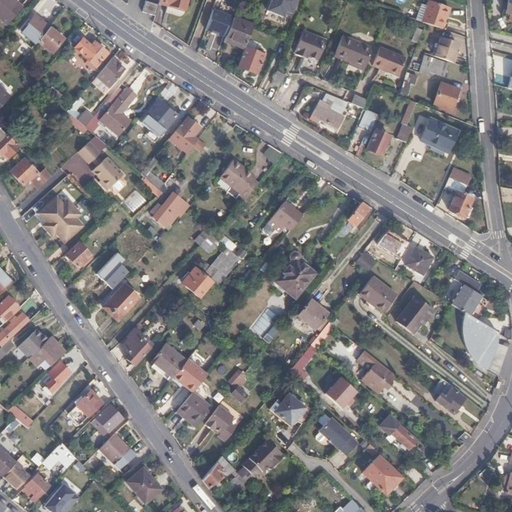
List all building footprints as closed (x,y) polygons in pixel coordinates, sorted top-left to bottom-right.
[(0,0),(0,18),(5,24),(20,6),(12,0),(0,0)] [(159,0),(159,4),(169,7),(169,5),(186,11),(189,0),(159,0)] [(296,0),(270,0),(267,11),(283,17),(285,11),(291,14),(296,0)] [(418,22),(439,29),(446,7),(425,0),(418,22)] [(155,16),(158,6),(146,2),(142,13),(155,16)] [(213,9),(205,29),(223,36),(230,16),(213,9)] [(37,41),(49,27),(34,15),(21,32),(35,44),(37,41)] [(233,18),(224,40),(244,48),(253,26),(233,18)] [(63,38),(49,27),(37,41),(51,53),(63,38)] [(319,59),(327,40),(304,30),(295,52),(304,56),(305,54),(319,59)] [(83,37),(77,32),(68,42),(74,47),(81,39),(83,37)] [(334,56),(364,68),(372,48),(342,36),(334,56)] [(89,45),(81,39),(74,47),(74,48),(81,54),(81,55),(87,60),(84,62),(93,69),(107,53),(92,41),(89,45)] [(454,50),(456,45),(440,39),(434,54),(453,62),(457,52),(454,50)] [(398,76),(405,58),(379,47),(372,66),(398,76)] [(244,48),(237,66),(256,74),(263,56),(244,48)] [(429,71),(445,76),(448,63),(425,56),(420,73),(428,75),(429,71)] [(124,69),(110,58),(97,74),(110,85),(124,69)] [(270,82),(277,86),(282,74),(275,70),(270,82)] [(405,96),(412,75),(406,73),(400,94),(405,96)] [(110,85),(97,74),(91,80),(105,92),(110,85)] [(405,96),(407,96),(411,84),(414,85),(417,76),(412,75),(405,96)] [(433,103),(450,110),(456,89),(439,83),(433,103)] [(119,112),(134,94),(125,86),(98,118),(116,135),(128,121),(119,112)] [(348,101),(327,92),(320,105),(339,116),(348,101)] [(351,102),(364,107),(367,100),(354,94),(351,102)] [(83,101),(77,97),(66,110),(68,113),(74,117),(84,126),(92,116),(85,110),(80,114),(75,110),(83,101)] [(406,99),(397,122),(403,124),(406,125),(415,102),(406,99)] [(164,129),(177,116),(159,100),(147,115),(164,129)] [(339,116),(320,105),(318,104),(311,114),(336,129),(342,117),(339,116)] [(83,132),(86,128),(84,126),(74,117),(68,113),(64,116),(83,132)] [(164,129),(147,115),(140,123),(157,137),(164,129)] [(187,151),(197,138),(193,135),(199,128),(186,118),(171,137),(187,151)] [(446,152),(455,132),(429,119),(420,139),(446,152)] [(397,139),(405,143),(411,128),(406,125),(403,124),(397,139)] [(18,147),(6,135),(0,129),(0,155),(3,152),(8,157),(18,147)] [(381,156),(390,137),(374,130),(367,149),(381,156)] [(98,154),(88,142),(76,152),(87,165),(98,154)] [(272,164),(281,152),(269,145),(261,155),(272,164)] [(98,154),(87,165),(92,170),(103,159),(98,154)] [(105,158),(103,159),(92,170),(90,172),(98,181),(97,182),(105,191),(107,189),(120,176),(121,175),(105,158)] [(29,182),(35,189),(48,178),(42,170),(38,174),(24,159),(10,171),(22,184),(29,179),(30,181),(29,182)] [(246,197),(258,183),(251,178),(253,175),(232,159),(219,176),(246,197)] [(162,183),(144,167),(139,173),(144,177),(157,188),(162,183)] [(449,177),(467,185),(471,176),(453,168),(449,177)] [(126,182),(120,176),(107,189),(113,194),(115,195),(125,185),(126,182)] [(159,190),(158,189),(157,188),(144,177),(141,181),(158,196),(162,193),(159,190)] [(449,177),(445,186),(456,191),(447,210),(465,218),(470,209),(468,208),(472,198),(463,194),(467,185),(449,177)] [(145,201),(136,192),(124,203),(132,213),(145,201)] [(179,216),(189,205),(173,193),(161,206),(158,203),(150,213),(153,214),(152,216),(164,227),(166,225),(168,226),(177,216),(179,216)] [(59,242),(77,225),(69,217),(73,213),(62,201),(58,205),(51,196),(32,213),(40,222),(36,225),(47,237),(51,234),(59,242)] [(293,226),(306,210),(288,196),(272,215),(284,225),(287,221),(293,226)] [(360,202),(346,219),(354,225),(358,221),(361,223),(364,219),(362,217),(368,209),(360,202)] [(149,244),(145,240),(143,242),(131,230),(119,241),(131,254),(133,252),(137,256),(149,244)] [(375,235),(402,258),(405,251),(379,230),(375,235)] [(213,256),(223,245),(214,238),(211,234),(200,245),(213,256)] [(76,268),(90,255),(77,242),(64,255),(76,268)] [(423,273),(432,257),(416,246),(406,263),(423,273)] [(240,259),(234,255),(229,250),(206,278),(195,268),(182,283),(199,297),(212,282),(217,286),(240,259)] [(374,261),(363,252),(354,263),(365,272),(374,261)] [(295,297),(315,273),(298,259),(299,256),(296,254),(293,255),(292,257),(293,259),(275,281),(295,297)] [(0,291),(10,282),(0,269),(0,291)] [(463,285),(452,303),(471,315),(482,297),(477,293),(482,285),(460,271),(455,279),(463,285)] [(382,312),(396,295),(373,276),(359,293),(382,312)] [(117,320),(139,297),(125,283),(102,307),(117,320)] [(428,317),(434,310),(415,295),(395,319),(411,332),(425,314),(428,317)] [(0,315),(4,321),(18,308),(8,296),(0,303),(0,315)] [(314,329),(327,313),(310,299),(297,314),(314,329)] [(9,338),(29,320),(22,312),(0,332),(0,337),(5,342),(9,338)] [(486,370),(499,333),(465,312),(462,320),(461,330),(464,343),(469,355),(474,360),(486,370)] [(310,344),(315,349),(334,326),(328,321),(310,344)] [(29,357),(47,339),(42,334),(40,335),(35,329),(17,347),(28,358),(29,357)] [(134,364),(149,347),(139,338),(142,335),(135,329),(121,346),(127,351),(123,356),(134,364)] [(156,343),(160,337),(157,334),(152,340),(156,343)] [(64,351),(50,336),(47,339),(29,357),(36,365),(44,358),(50,365),(64,351)] [(0,357),(14,344),(9,338),(5,342),(0,346),(0,357)] [(353,349),(342,340),(338,344),(332,340),(328,346),(332,349),(329,352),(342,363),(353,349)] [(164,371),(172,378),(174,375),(174,374),(185,361),(165,344),(149,363),(157,369),(153,374),(159,378),(164,371)] [(368,369),(376,360),(366,352),(358,361),(368,369)] [(302,354),(289,370),(299,379),(305,373),(300,369),(308,359),(302,354)] [(201,381),(208,372),(189,356),(185,361),(174,374),(193,390),(201,381)] [(396,376),(376,360),(368,369),(361,378),(379,392),(387,382),(389,385),(396,376)] [(58,384),(69,372),(59,362),(48,373),(52,378),(45,385),(52,392),(59,385),(58,384)] [(242,376),(237,382),(240,386),(245,379),(242,376)] [(340,408),(355,392),(340,377),(325,393),(340,408)] [(456,390),(457,388),(441,377),(434,386),(441,392),(436,399),(453,413),(464,397),(456,390)] [(193,390),(176,410),(194,426),(211,406),(203,400),(208,392),(206,385),(201,381),(193,390)] [(241,400),(247,395),(238,386),(232,392),(241,400)] [(282,392),(274,401),(295,418),(310,400),(293,386),(286,395),(282,392)] [(101,402),(90,390),(79,400),(77,398),(73,401),(87,416),(101,402)] [(32,421),(14,404),(7,410),(27,428),(32,421)] [(107,431),(121,418),(108,404),(94,417),(107,431)] [(219,404),(205,422),(214,430),(216,428),(221,433),(218,436),(225,441),(236,428),(229,422),(234,416),(219,404)] [(400,422),(386,410),(374,422),(389,435),(391,432),(409,448),(417,441),(399,424),(400,422)] [(317,422),(322,426),(328,419),(324,415),(317,422)] [(322,426),(317,431),(321,434),(327,439),(337,449),(338,448),(346,455),(357,443),(329,418),(328,419),(322,426)] [(129,449),(114,433),(98,450),(114,465),(129,449)] [(327,439),(321,434),(319,437),(319,439),(322,442),(324,442),(327,439)] [(274,468),(286,458),(266,438),(247,456),(248,457),(241,463),(256,478),(262,471),(263,473),(271,466),(274,468)] [(68,449),(61,442),(42,462),(49,469),(59,460),(67,469),(76,459),(68,449)] [(0,474),(2,476),(14,463),(0,449),(0,474)] [(430,458),(440,466),(444,461),(434,453),(430,458)] [(377,454),(361,472),(370,480),(366,483),(375,492),(379,489),(385,494),(401,477),(377,454)] [(234,476),(238,473),(234,469),(220,455),(202,479),(208,487),(219,475),(216,471),(219,469),(221,471),(225,467),(234,476)] [(86,469),(83,466),(79,462),(77,464),(83,472),(86,469)] [(2,476),(16,489),(29,476),(29,475),(14,463),(2,476)] [(241,463),(234,469),(238,473),(249,485),(256,478),(241,463)] [(152,483),(154,481),(142,469),(127,483),(144,504),(159,491),(152,483)] [(29,499),(34,503),(50,486),(37,474),(26,486),(31,491),(29,493),(32,496),(29,499)] [(67,511),(80,498),(63,483),(44,506),(51,511),(67,511)] [(31,491),(26,486),(21,490),(27,496),(29,493),(31,491)] [(364,511),(352,499),(338,511),(364,511)]
